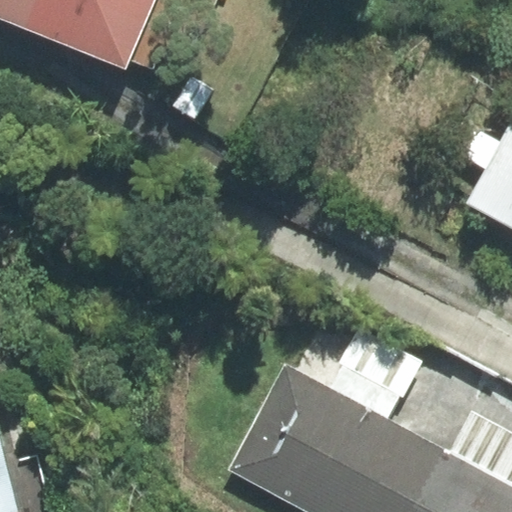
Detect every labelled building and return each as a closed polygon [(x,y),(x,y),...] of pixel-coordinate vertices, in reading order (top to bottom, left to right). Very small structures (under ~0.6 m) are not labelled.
[(0,0),(0,13),(128,66),(155,0),(0,0)] [(194,118),(210,88),(187,75),(171,104),(194,118)] [(511,106),(466,194),(511,217),(511,106)] [(316,511),(412,511),(449,445),(286,358),(228,465),(316,511)] [(0,511),(14,511),(21,510),(0,423),(0,511)] [(511,511),(511,478),(449,445),(412,511),(511,511)]
